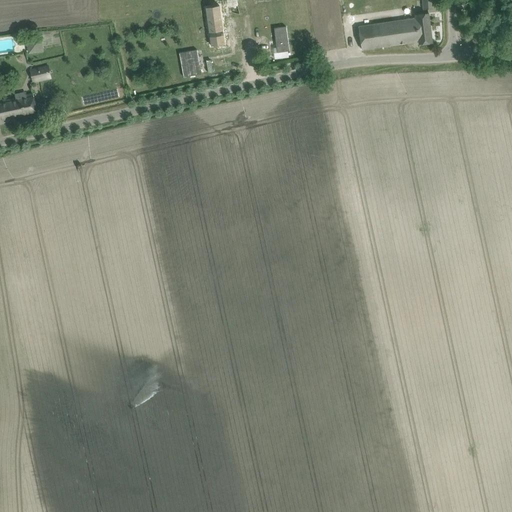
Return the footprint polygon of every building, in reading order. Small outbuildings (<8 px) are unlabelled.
[(301,0),(261,0),(263,10),(302,4),(301,0)] [(433,0),(423,0),(424,9),(434,8),(433,0)] [(210,21),(208,22),(211,46),(225,44),(220,5),(219,6),(220,10),(209,12),(210,21)] [(359,26),(361,39),(362,49),(419,41),(419,44),(433,43),(429,13),(416,14),(416,18),(392,22),(391,17),(365,20),(366,25),(359,26)] [(30,42),(31,52),(42,51),(41,38),(37,38),(38,41),(30,42)] [(31,70),(33,82),(51,78),(49,66),(31,70)] [(423,85),(423,69),(404,69),(404,85),(423,85)] [(14,97),(0,100),(0,123),(14,121),(14,120),(19,118),(19,119),(38,115),(36,105),(33,92),(26,94),(25,92),(14,95),(14,97)]
